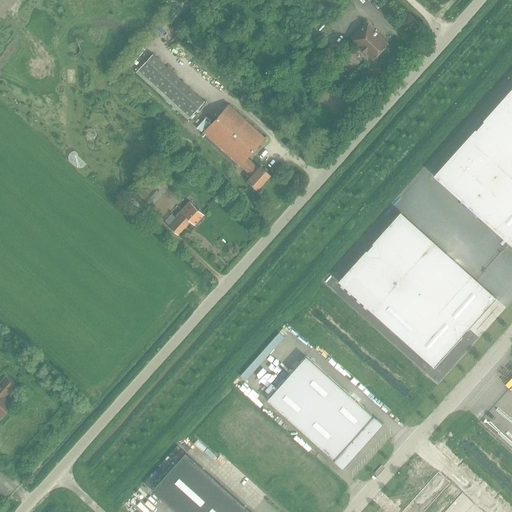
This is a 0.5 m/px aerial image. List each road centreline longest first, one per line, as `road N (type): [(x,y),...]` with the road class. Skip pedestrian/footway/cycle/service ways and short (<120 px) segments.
road 1 (unclassified): [(58,474),(481,0)]
road 2 (unclassified): [(353,511),(511,334)]
